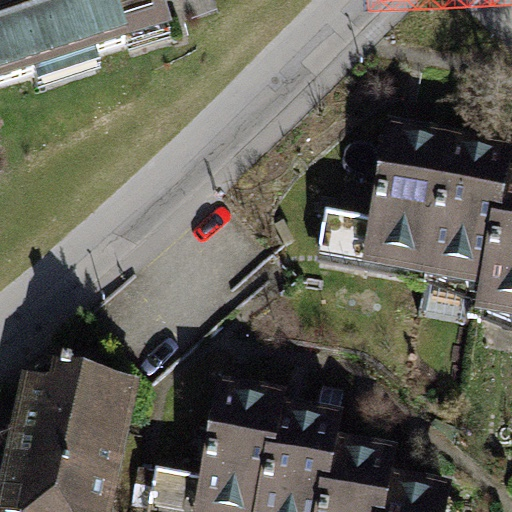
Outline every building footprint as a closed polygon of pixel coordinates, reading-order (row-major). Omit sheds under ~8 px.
[(0,0),(0,109),(171,58),(152,0),(0,0)] [(453,153),(392,138),(362,266),(422,280),(453,153)] [(511,184),(511,166),(453,153),(422,280),(486,295),(511,184)] [(511,184),(486,295),(483,308),(511,315),(511,184)] [(290,408),(226,395),(201,511),(268,511),(284,434),(290,408)] [(154,511),(177,422),(76,397),(47,511),(154,511)] [(339,446),(284,434),(268,511),(325,511),(336,463),(339,446)] [(396,475),(336,463),(325,511),(388,511),(392,497),(396,475)] [(170,464),(160,511),(196,511),(205,470),(170,464)] [(449,511),(450,509),(392,497),(388,511),(449,511)]
